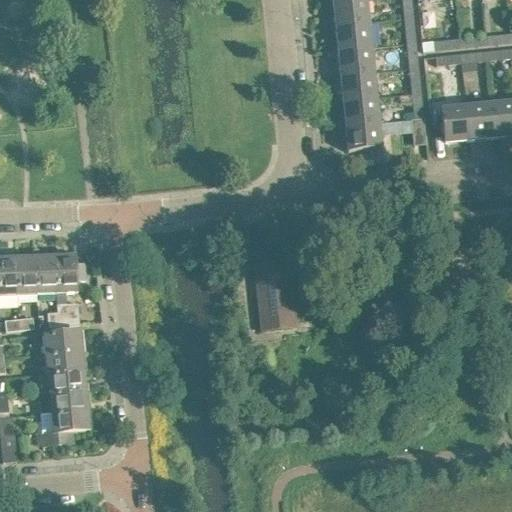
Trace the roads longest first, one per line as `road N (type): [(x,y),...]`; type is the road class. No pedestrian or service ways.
road 1 (unclassified): [(138,478),(116,212)]
road 2 (unclassified): [(297,197),(511,179)]
road 3 (residential): [(297,197),(276,0)]
road 4 (unclassified): [(116,212),(297,197)]
road 5 (unclassified): [(138,478),(0,491)]
